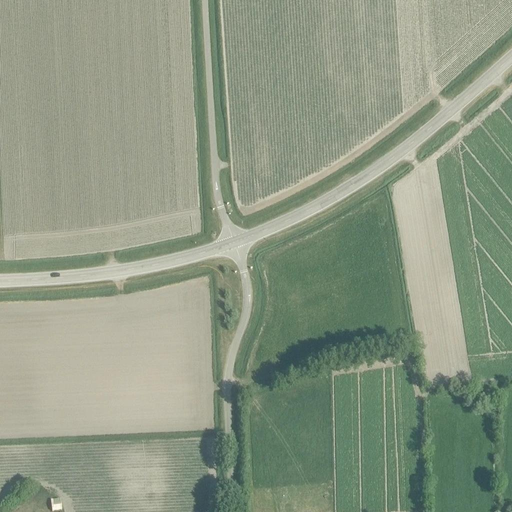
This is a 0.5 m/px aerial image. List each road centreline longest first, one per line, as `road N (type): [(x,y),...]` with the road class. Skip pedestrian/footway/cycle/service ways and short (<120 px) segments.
road 1 (tertiary): [(233,242),(352,185),(511,56)]
road 2 (unclassified): [(230,511),(227,378),(247,291),(233,242)]
road 3 (unclassified): [(233,242),(215,183),(204,0)]
road 4 (tertiary): [(0,280),(106,272),(233,242)]
